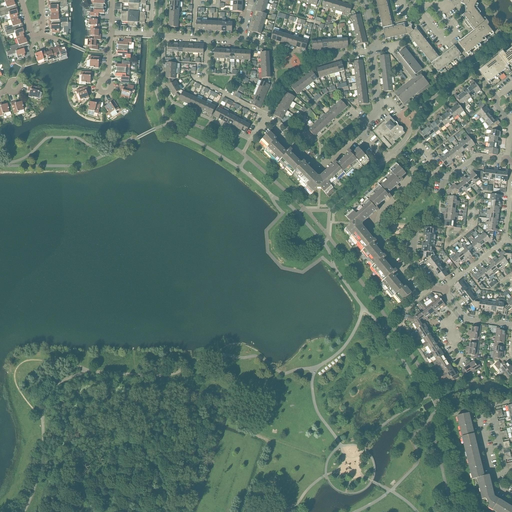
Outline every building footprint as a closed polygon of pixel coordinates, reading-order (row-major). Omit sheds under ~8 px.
[(0,8),(0,12),(17,7),(15,3),(14,3),(14,1),(12,1),(12,0),(7,0),(4,1),(6,6),(0,8)] [(329,8),(331,0),(323,0),(322,6),(329,8)] [(336,10),(338,1),(333,0),(331,0),(329,8),(336,10)] [(376,0),(383,28),(388,27),(392,26),(391,21),(386,0),(376,0)] [(463,0),(462,3),(466,5),(467,13),(464,16),(467,20),(466,20),(465,21),(465,23),(468,27),(470,28),(471,27),(472,26),(475,30),(485,22),(474,9),(475,8),(474,8),(477,1),(476,0),(475,0),(463,0)] [(345,4),(338,1),(336,10),(342,12),(345,4)] [(67,7),(67,3),(48,4),(48,8),(49,8),(49,11),(50,10),(51,13),(58,13),(58,7),(67,7)] [(345,4),(342,12),(350,14),(352,6),(345,4)] [(18,12),(17,7),(0,12),(0,16),(0,17),(9,14),(10,20),(18,17),(17,15),(18,14),(17,12),(18,12)] [(106,9),(106,8),(94,7),(94,11),(91,10),(90,16),(98,17),(99,13),(104,14),(105,11),(106,9)] [(121,16),(133,17),(134,8),(129,7),(128,11),(122,11),(121,16)] [(134,8),(133,17),(145,18),(145,12),(139,12),(139,8),(134,8)] [(48,19),(49,23),(68,22),(67,18),(58,19),(58,13),(51,13),(51,16),(50,16),(50,19),(48,19)] [(351,16),(353,23),(362,21),(360,14),(351,16)] [(127,26),(133,26),(133,17),(121,16),(121,21),(128,22),(127,26)] [(18,17),(10,20),(12,25),(3,28),(5,32),(23,26),(21,22),(20,22),(20,20),(18,20),(18,17)] [(145,18),(133,17),(133,26),(138,27),(138,22),(145,23),(145,18)] [(97,24),(98,20),(89,19),(89,26),(88,26),(87,29),(91,30),(99,30),(99,24),(97,24)] [(476,31),(459,44),(467,54),(484,41),(482,39),(492,32),(488,26),(489,25),(489,23),(486,20),(485,22),(475,30),(476,31)] [(363,28),(362,21),(353,23),(355,30),(363,28)] [(68,22),(49,23),(49,28),(50,28),(50,30),(51,30),(52,33),(59,33),(59,27),(63,27),(68,27),(68,29),(70,29),(70,27),(71,23),(71,22),(68,22)] [(394,27),(383,30),(384,34),(385,38),(385,39),(407,34),(405,28),(404,23),(397,25),(397,26),(394,27)] [(407,28),(405,28),(407,34),(408,35),(431,63),(439,57),(436,53),(421,35),(422,34),(417,28),(413,31),(413,30),(412,29),(412,27),(412,25),(411,25),(410,24),(409,26),(408,28),(407,28)] [(23,26),(5,32),(6,34),(6,36),(15,33),(16,38),(24,36),(23,34),(24,33),(23,31),(24,30),(23,26)] [(363,28),(355,30),(356,37),(365,35),(363,28)] [(99,34),(99,30),(91,30),(90,36),(89,36),(89,39),(96,40),(101,40),(101,34),(99,34)] [(288,35),(286,44),(291,45),(293,36),(294,33),(290,32),(289,32),(288,35)] [(303,39),(300,48),(305,50),(306,49),(307,45),(308,41),(309,37),(304,35),(303,39)] [(367,43),(365,35),(356,37),(358,45),(367,43)] [(9,47),(11,50),(24,47),(29,45),(27,41),(26,41),(26,39),(24,39),(24,36),(16,38),(18,44),(9,47)] [(89,39),(88,39),(88,46),(87,45),(86,49),(98,50),(98,44),(96,44),(96,40),(89,39)] [(116,47),(116,48),(131,49),(133,49),(134,44),(132,43),(132,40),(124,39),(123,42),(117,42),(117,45),(116,45),(116,47)] [(503,51),(498,55),(508,67),(507,66),(511,62),(511,45),(511,47),(511,48),(511,49),(511,50),(505,55),(505,54),(503,51)] [(59,46),(54,48),(57,59),(61,58),(60,57),(67,55),(66,53),(68,48),(65,49),(64,47),(60,48),(59,46)] [(447,53),(432,64),(435,68),(438,72),(461,54),(458,50),(455,46),(447,53)] [(11,50),(6,52),(7,56),(16,53),(17,59),(25,57),(24,54),(25,53),(24,51),(25,51),(24,47),(11,50)] [(45,53),(47,60),(47,61),(53,59),(54,60),(57,59),(54,48),(48,50),(49,52),(45,53)] [(131,59),(131,53),(131,49),(116,48),(116,49),(116,51),(117,51),(117,54),(123,55),(122,58),(131,59)] [(396,56),(415,79),(415,80),(421,75),(423,74),(420,71),(422,70),(405,48),(396,56)] [(39,53),(35,54),(37,62),(43,60),(44,61),(47,60),(45,53),(44,49),(38,51),(39,53)] [(379,56),(380,63),(389,62),(388,55),(379,56)] [(478,71),(479,72),(488,83),(508,67),(498,55),(491,61),(490,61),(489,61),(489,62),(478,71)] [(101,57),(89,57),(89,60),(90,61),(90,67),(94,67),(94,68),(99,68),(99,63),(101,63),(101,57)] [(362,60),(360,61),(353,61),(354,69),(363,67),(362,60)] [(114,69),(114,70),(126,71),(127,68),(130,68),(130,62),(122,61),(122,65),(116,64),(116,67),(115,68),(114,69)] [(380,63),(381,70),(390,69),(389,62),(380,63)] [(364,75),(363,67),(354,69),(355,76),(364,75)] [(381,70),(382,77),(391,76),(390,69),(381,70)] [(114,70),(114,71),(115,73),(115,74),(115,77),(121,77),(121,80),(129,81),(130,75),(130,71),(126,71),(114,70)] [(312,71),(308,75),(313,82),(318,79),(312,71)] [(81,72),(81,76),(82,76),(82,82),(84,82),(83,83),(85,83),(90,83),(91,78),(93,78),(93,72),(81,72)] [(166,73),(166,78),(167,78),(168,82),(175,80),(179,79),(179,74),(175,74),(166,73)] [(308,75),(304,78),(309,85),(313,82),(308,75)] [(356,83),(365,82),(364,75),(355,76),(356,83)] [(419,94),(425,89),(430,86),(421,75),(415,80),(415,79),(396,95),(404,106),(411,101),(409,99),(417,93),(419,94)] [(382,77),(383,84),(392,83),(391,76),(382,77)] [(309,85),(304,78),(300,81),(305,88),(309,85)] [(169,85),(168,86),(170,90),(178,86),(176,81),(175,81),(175,80),(168,82),(169,85)] [(259,80),(257,85),(260,86),(259,86),(268,90),(270,85),(269,84),(270,81),(262,80),(261,81),(259,80)] [(300,81),(296,84),(301,91),(305,88),(300,81)] [(473,84),(470,87),(476,95),(477,94),(477,93),(481,90),(473,81),(471,82),(473,84)] [(366,89),(365,82),(356,83),(357,90),(366,89)] [(384,92),(391,91),(393,91),(392,83),(383,84),(384,92)] [(301,91),(296,84),(291,87),(297,95),(301,91)] [(132,93),(134,86),(128,85),(127,88),(122,86),(120,92),(122,92),(121,97),(125,99),(126,98),(129,99),(131,93),(132,93)] [(33,97),(39,99),(40,98),(41,93),(40,92),(41,89),(29,86),(27,91),(29,92),(28,97),(33,98),(33,97)] [(178,86),(170,90),(173,95),(175,94),(177,96),(182,91),(181,90),(178,86)] [(259,86),(257,91),(266,94),(268,90),(259,86)] [(87,87),(76,91),(77,95),(78,94),(81,100),(84,99),(85,100),(89,98),(87,93),(89,92),(87,87)] [(475,96),(476,95),(470,87),(467,89),(465,87),(463,88),(471,98),(475,95),(475,96)] [(463,92),(460,94),(467,102),(468,102),(467,101),(471,98),(463,88),(462,89),(463,92)] [(358,97),(367,96),(366,89),(357,90),(358,97)] [(182,91),(177,96),(180,99),(179,100),(184,102),(188,94),(183,92),(182,91)] [(257,91),(255,95),(264,99),(266,94),(257,91)] [(284,97),(292,102),(295,97),(287,92),(284,97)] [(188,94),(184,102),(188,104),(192,96),(188,94)] [(456,94),(454,96),(461,105),(465,102),(466,103),(467,102),(460,94),(457,96),(456,94)] [(255,95),(253,100),(262,104),(264,99),(255,95)] [(192,96),(188,104),(193,106),(197,98),(192,96)] [(368,104),(367,96),(358,97),(359,105),(368,104)] [(284,97),(282,101),(290,106),(293,108),(296,104),(292,102),(284,97)] [(197,98),(193,106),(198,109),(202,100),(197,98)] [(116,111),(120,109),(113,99),(108,102),(109,104),(105,107),(107,111),(108,111),(110,114),(116,110),(116,111)] [(202,100),(198,109),(202,111),(206,102),(202,100)] [(253,100),(251,105),(260,109),(262,104),(253,100)] [(341,100),(335,105),(341,112),(347,107),(341,100)] [(16,101),(10,103),(14,114),(18,113),(17,112),(23,110),(22,107),(23,106),(22,102),(17,103),(16,101)] [(98,114),(101,102),(95,101),(95,103),(90,102),(89,106),(89,107),(88,110),(89,110),(88,114),(94,116),(94,113),(98,114)] [(279,106),(287,110),(290,106),(282,101),(279,106)] [(456,105),(453,107),(460,116),(460,115),(460,114),(464,111),(456,101),(454,103),(456,105)] [(206,102),(202,111),(207,113),(211,104),(206,102)] [(0,116),(3,116),(3,114),(5,114),(6,116),(11,115),(10,112),(9,112),(8,109),(7,104),(2,105),(1,103),(0,103),(0,116)] [(211,104),(207,113),(212,115),(216,107),(211,104)] [(335,105),(330,110),(336,116),(341,112),(335,105)] [(279,106),(276,110),(284,115),(287,110),(279,106)] [(486,106),(476,114),(478,116),(478,115),(481,118),(490,110),(489,111),(486,106)] [(448,107),(447,109),(454,118),(458,115),(459,116),(460,116),(453,107),(450,110),(448,107)] [(223,110),(218,108),(214,116),(219,118),(223,110)] [(447,113),(444,115),(450,123),(451,122),(450,121),(454,118),(447,109),(445,110),(447,113)] [(219,118),(223,121),(227,113),(223,110),(219,118)] [(276,110),(274,115),(282,119),(284,115),(276,110)] [(330,110),(325,115),(331,121),(336,116),(330,110)] [(492,112),(490,110),(481,118),(484,122),(483,122),(484,123),(492,117),(489,114),(492,112)] [(227,113),(223,121),(228,123),(232,115),(227,113)] [(236,117),(232,115),(228,123),(232,126),(236,117)] [(325,115),(319,119),(325,126),(331,121),(325,115)] [(384,120),(385,121),(384,122),(383,122),(373,131),(381,139),(380,139),(389,148),(395,143),(394,141),(396,140),(405,133),(403,131),(403,130),(403,129),(403,128),(402,127),(401,127),(400,127),(399,127),(398,124),(397,125),(389,115),(384,120)] [(439,115),(437,116),(445,126),(448,123),(449,124),(450,123),(444,115),(441,117),(439,115)] [(445,126),(437,116),(435,118),(437,120),(434,122),(441,130),(442,130),(441,129),(445,126)] [(236,117),(232,126),(237,128),(241,120),(236,117)] [(482,125),(486,129),(488,127),(488,128),(491,126),(490,126),(493,124),(498,120),(496,118),(494,120),(492,117),(484,123),(482,125)] [(319,119),(314,124),(320,131),(325,126),(319,119)] [(245,122),(241,120),(237,128),(241,130),(245,122)] [(241,130),(246,133),(250,125),(245,122),(241,130)] [(429,122),(428,124),(435,133),(439,130),(440,131),(441,130),(434,122),(431,125),(429,122)] [(314,124),(308,129),(314,136),(320,131),(314,124)] [(428,127),(425,130),(431,138),(432,137),(431,136),(435,133),(428,124),(426,125),(428,127)] [(418,131),(424,139),(426,141),(430,138),(430,139),(431,138),(425,130),(422,132),(420,130),(418,131)] [(321,189),(326,194),(333,188),(332,186),(345,174),(347,176),(360,164),(361,165),(368,159),(358,148),(353,153),(349,149),(347,151),(349,154),(338,164),(335,161),(333,163),(334,164),(320,176),(318,176),(305,163),(306,162),(304,160),(301,163),(291,152),(293,150),(290,148),(287,152),(275,140),(277,138),(270,132),(260,142),(266,148),(265,150),(278,163),(279,162),(292,175),(294,173),(306,186),(305,187),(312,194),(317,188),(321,189)] [(475,145),(473,142),(467,135),(466,137),(467,139),(465,141),(463,140),(471,149),(470,148),(475,145)] [(469,151),(471,149),(463,140),(459,143),(459,142),(458,143),(464,151),(467,148),(469,151)] [(461,153),(464,151),(458,143),(457,143),(458,144),(454,147),(461,157),(463,155),(461,153)] [(449,149),(448,150),(455,158),(458,156),(460,158),(461,157),(454,147),(450,150),(449,149)] [(452,160),(455,158),(448,150),(447,151),(448,152),(444,155),(452,164),(454,163),(452,160)] [(447,168),(452,164),(444,155),(445,156),(442,158),(441,156),(439,158),(447,168)] [(350,225),(344,230),(350,237),(352,236),(363,250),(361,252),(373,266),(371,267),(382,281),(381,282),(393,296),(395,295),(400,302),(412,293),(406,286),(404,287),(393,275),(397,271),(395,269),(393,271),(384,259),(386,257),(384,254),(383,255),(374,243),(377,241),(374,239),(374,240),(360,225),(375,211),(376,212),(378,210),(376,208),(387,197),(389,200),(392,197),(388,193),(403,180),(401,178),(406,174),(396,163),(389,170),(391,171),(377,184),(378,185),(365,197),(367,199),(353,211),(352,210),(345,216),(350,222),(350,225)] [(487,181),(488,181),(490,171),(486,170),(486,167),(484,167),(483,171),(481,171),(480,177),(483,177),(482,179),(487,180),(487,181)] [(476,183),(480,180),(478,178),(476,176),(472,171),(471,172),(472,174),(469,177),(476,185),(477,184),(476,183)] [(465,177),(463,178),(470,188),(474,185),(475,186),(476,185),(469,177),(466,179),(465,177)] [(463,182),(460,184),(466,191),(470,188),(463,178),(461,179),(463,182)] [(455,184),(453,185),(461,195),(465,192),(467,196),(469,194),(466,191),(460,184),(457,186),(455,184)] [(451,196),(448,196),(457,197),(456,197),(456,195),(459,193),(461,195),(453,185),(450,188),(452,190),(451,196)] [(454,225),(454,221),(445,220),(445,226),(461,228),(461,226),(454,225)] [(493,237),(494,231),(489,230),(489,231),(489,232),(486,234),(484,232),(492,242),(495,240),(493,237)] [(492,242),(484,232),(480,235),(480,234),(479,235),(485,243),(488,241),(490,243),(492,242)] [(474,239),(482,249),(484,248),(482,246),(485,243),(479,235),(478,236),(478,237),(475,240),(474,239)] [(482,249),(474,239),(472,240),(474,243),(471,245),(477,252),(481,249),(482,250),(482,249)] [(466,245),(464,246),(472,256),(477,252),(471,245),(468,247),(466,245)] [(472,256),(464,246),(463,248),(464,250),(462,252),(467,259),(469,258),(470,259),(473,257),(472,256)] [(500,253),(508,263),(506,261),(510,258),(511,258),(511,260),(511,251),(511,250),(511,251),(511,254),(505,253),(504,251),(500,253)] [(423,251),(426,252),(425,258),(423,260),(425,263),(435,255),(433,253),(435,253),(423,251)] [(457,252),(455,254),(456,255),(462,263),(467,259),(462,252),(458,255),(457,252)] [(496,257),(504,268),(505,267),(504,266),(508,263),(500,253),(499,255),(501,257),(498,259),(496,257)] [(438,259),(435,255),(425,263),(427,264),(429,263),(431,265),(429,267),(429,268),(439,259),(439,258),(438,259)] [(456,255),(451,258),(458,268),(460,266),(458,264),(461,262),(462,263),(456,255)] [(496,257),(491,261),(498,270),(502,267),(503,268),(504,268),(496,257)] [(439,259),(429,268),(431,271),(432,270),(434,271),(441,266),(438,263),(442,260),(441,258),(439,259)] [(498,270),(491,261),(489,262),(491,265),(488,267),(494,275),(495,274),(495,273),(498,270)] [(441,266),(434,271),(435,273),(434,274),(436,277),(437,276),(447,269),(449,267),(448,265),(443,269),(441,266)] [(483,267),(482,268),(490,279),(489,278),(493,275),(494,276),(494,275),(488,267),(485,269),(483,267)] [(479,272),(478,273),(483,280),(486,278),(488,280),(490,279),(482,268),(481,268),(479,270),(479,272)] [(448,270),(447,269),(437,276),(441,281),(448,275),(446,272),(448,270)] [(478,273),(473,277),(480,287),(482,285),(480,282),(483,280),(478,273)] [(463,279),(454,286),(457,291),(464,285),(467,284),(464,281),(467,278),(466,276),(463,279)] [(464,285),(457,291),(461,296),(471,288),(469,287),(467,288),(464,285)] [(471,288),(461,296),(465,300),(472,295),(470,292),(472,290),(474,289),(475,288),(473,286),(472,287),(471,288)] [(472,295),(465,300),(468,305),(478,298),(480,296),(479,294),(477,296),(474,298),(472,295)] [(433,296),(432,298),(440,307),(443,305),(444,307),(446,306),(439,297),(436,299),(433,296)] [(430,299),(427,301),(429,304),(437,313),(439,312),(437,310),(440,307),(432,298),(430,299)] [(479,312),(480,300),(479,302),(475,302),(475,301),(478,298),(468,305),(469,305),(471,303),(475,308),(475,311),(479,312)] [(421,300),(420,302),(421,303),(422,305),(430,315),(433,313),(435,315),(437,313),(429,304),(427,301),(424,303),(421,300)] [(507,312),(511,308),(509,305),(508,306),(504,305),(504,300),(502,314),(506,315),(507,312)] [(427,317),(430,315),(422,305),(421,306),(423,309),(420,312),(427,321),(429,319),(427,317)] [(427,321),(420,312),(413,317),(410,317),(408,316),(408,318),(423,321),(425,319),(427,321)] [(427,323),(427,322),(424,324),(423,321),(408,318),(407,320),(412,321),(417,329),(427,323)] [(427,323),(417,329),(419,332),(416,334),(417,336),(428,329),(426,326),(428,325),(427,323)] [(481,326),(479,326),(475,325),(474,327),(472,327),(471,330),(469,330),(468,333),(480,334),(481,326)] [(497,328),(496,336),(507,337),(507,335),(505,335),(505,331),(502,331),(503,329),(497,328)] [(417,336),(415,337),(416,338),(417,338),(418,338),(421,336),(423,339),(433,333),(432,331),(430,332),(428,329),(417,336)] [(434,335),(433,333),(423,339),(425,342),(422,344),(423,346),(434,339),(432,336),(434,335)] [(473,339),(473,341),(479,342),(480,334),(468,333),(468,335),(471,335),(470,339),(473,339)] [(496,336),(495,344),(501,345),(501,343),(504,343),(504,339),(507,340),(507,337),(496,336)] [(434,339),(423,346),(424,348),(428,346),(430,349),(439,343),(438,341),(436,342),(434,339)] [(467,346),(466,349),(478,350),(479,342),(473,341),(473,343),(470,343),(469,347),(467,346)] [(432,352),(425,357),(426,359),(427,358),(430,356),(440,350),(439,347),(441,345),(439,343),(430,349),(432,352)] [(495,344),(494,352),(505,353),(505,351),(503,351),(503,347),(500,347),(501,345),(495,344)] [(478,350),(466,349),(466,351),(469,351),(468,355),(471,355),(471,357),(477,358),(478,350)] [(442,353),(440,350),(430,356),(427,358),(428,360),(434,356),(436,359),(446,353),(445,351),(442,353)] [(493,360),(499,361),(499,359),(502,359),(502,355),(505,356),(505,353),(494,352),(493,360)] [(435,365),(436,367),(447,360),(445,357),(447,355),(446,353),(436,359),(438,363),(435,365)] [(449,363),(447,360),(436,367),(437,368),(440,366),(442,370),(452,364),(451,362),(449,363)] [(469,361),(467,362),(473,372),(481,367),(478,362),(475,364),(474,361),(471,363),(469,361)] [(473,372),(467,362),(465,363),(467,366),(463,368),(465,370),(462,372),(466,377),(473,372)] [(500,368),(504,372),(511,366),(511,363),(510,365),(508,362),(505,364),(503,362),(501,364),(499,362),(495,365),(498,369),(500,368)] [(441,375),(442,377),(453,370),(451,367),(453,366),(452,364),(442,370),(444,373),(441,375)] [(453,370),(442,377),(443,379),(447,377),(449,380),(451,379),(453,381),(458,378),(456,375),(459,374),(457,372),(455,373),(453,370)] [(469,413),(457,416),(457,417),(458,422),(460,431),(462,437),(474,434),(473,428),(472,425),(474,425),(473,422),(471,422),(469,413)] [(474,434),(462,437),(463,443),(465,452),(467,458),(479,455),(478,449),(477,446),(479,446),(478,443),(476,443),(474,434)] [(479,455),(467,458),(469,464),(471,473),(472,479),(475,479),(484,476),(483,470),(482,467),(484,467),(483,464),(481,464),(479,455)] [(491,474),(484,476),(475,479),(477,484),(478,484),(490,481),(491,484),(493,484),(494,484),(491,474)] [(490,481),(478,484),(479,484),(479,486),(481,493),(482,499),(486,498),(488,501),(494,496),(493,490),(492,487),(494,486),(493,484),(491,484),(490,481)] [(494,496),(488,501),(490,504),(488,507),(493,510),(495,511),(509,511),(511,508),(511,507),(508,505),(509,503),(508,503),(504,500),(503,500),(500,498),(499,499),(494,496)]
